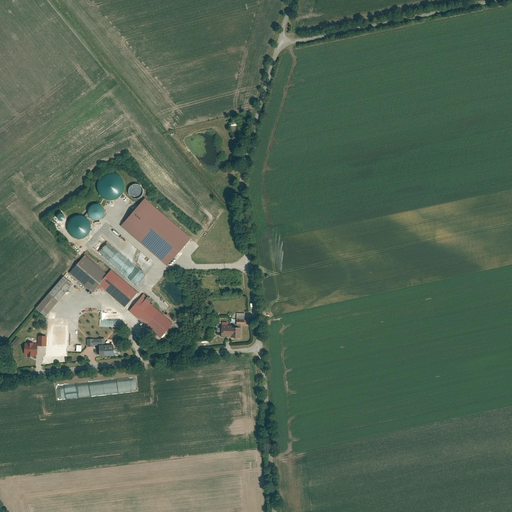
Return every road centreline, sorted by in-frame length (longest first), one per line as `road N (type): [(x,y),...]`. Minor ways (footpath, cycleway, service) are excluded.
road 1 (unclassified): [(280,40),(241,185),(259,349)]
road 2 (residential): [(259,349),(0,376)]
road 3 (unclassified): [(280,40),(478,0)]
road 4 (residential): [(270,511),(259,349)]
